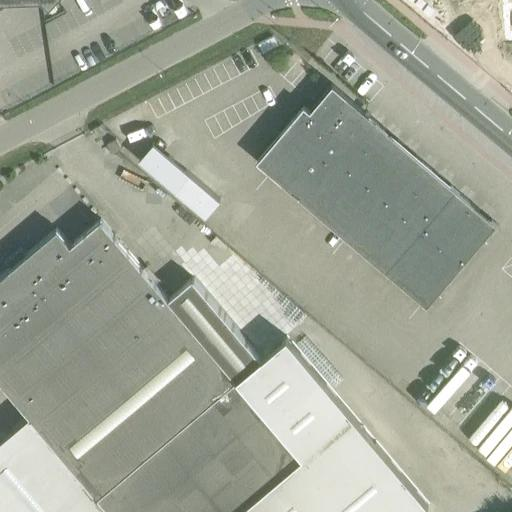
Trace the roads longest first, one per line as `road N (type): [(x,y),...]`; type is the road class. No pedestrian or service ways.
road 1 (unclassified): [(291,0),(0,150)]
road 2 (unclassified): [(511,143),(348,0)]
